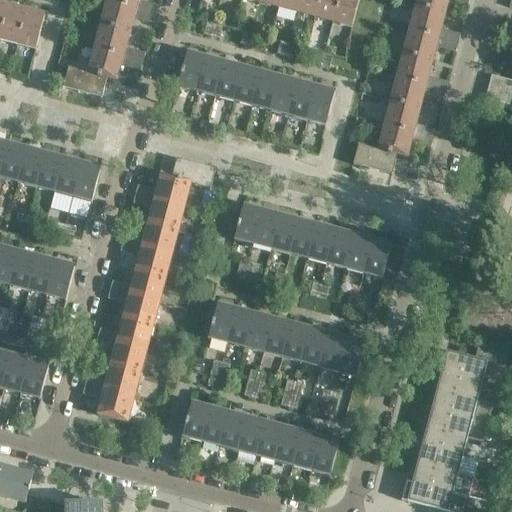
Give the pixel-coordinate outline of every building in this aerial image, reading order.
[(137,11),(139,0),(107,0),(106,3),(137,11)] [(278,10),(280,0),(260,0),(260,5),(278,10)] [(296,14),(300,0),(280,0),(278,10),(296,14)] [(315,19),(319,0),(300,0),(296,14),(315,19)] [(333,24),(339,0),(319,0),(315,19),(333,24)] [(352,29),(359,0),(339,0),(333,24),(352,29)] [(445,16),(449,0),(417,0),(415,8),(445,16)] [(130,35),(137,11),(106,3),(100,27),(130,35)] [(156,16),(158,8),(145,4),(143,12),(156,16)] [(0,41),(17,46),(26,13),(7,8),(0,36),(0,41)] [(439,40),(445,16),(415,8),(409,32),(439,40)] [(154,24),(156,16),(143,12),(141,21),(154,24)] [(36,51),(44,21),(44,18),(26,13),(17,46),(36,51)] [(212,38),(215,25),(207,23),(204,36),(212,38)] [(220,40),(223,27),(215,25),(212,38),(220,40)] [(124,59),(130,35),(100,27),(94,51),(124,59)] [(433,64),(439,40),(409,32),(403,56),(433,64)] [(248,48),(252,35),(244,33),(240,46),(248,48)] [(458,45),(461,36),(447,33),(445,41),(458,45)] [(256,50),(260,37),(252,35),(248,48),(256,50)] [(456,53),(458,45),(445,41),(443,50),(456,53)] [(285,57),(288,45),(280,43),(277,55),(285,57)] [(293,60),(296,47),(288,45),(285,57),(293,60)] [(117,83),(124,59),(94,51),(88,74),(87,75),(107,80),(117,83)] [(143,64),(145,55),(132,52),(130,60),(143,64)] [(321,67),(325,54),(317,52),(313,65),(321,67)] [(329,69),(333,57),(325,54),(321,67),(329,69)] [(197,93),(206,61),(187,56),(182,72),(181,77),(178,88),(197,93)] [(427,88),(433,64),(403,56),(396,80),(427,88)] [(141,72),(143,64),(130,60),(128,69),(141,72)] [(215,98),(224,66),(206,61),(197,93),(215,98)] [(234,103),(242,70),(224,66),(215,98),(234,103)] [(102,99),(107,80),(87,75),(88,74),(68,69),(63,89),(102,99)] [(252,108),(261,75),(242,70),(234,103),(252,108)] [(270,113),(279,80),(261,75),(252,108),(270,113)] [(511,95),(511,93),(511,82),(492,77),(488,88),(511,95)] [(288,118),(297,85),(279,80),(270,113),(288,118)] [(420,112),(427,88),(396,80),(390,104),(420,112)] [(446,93),(448,84),(435,81),(433,89),(446,93)] [(307,123),(315,90),(297,85),(288,118),(307,123)] [(509,106),(511,95),(488,88),(485,100),(505,105),(509,106)] [(444,101),(446,93),(433,89),(430,98),(444,101)] [(326,128),(334,95),(315,90),(307,123),(326,128)] [(502,117),(505,105),(485,100),(482,112),(502,117)] [(414,136),(420,112),(390,104),(384,128),(414,136)] [(408,160),(414,136),(384,128),(378,151),(378,152),(397,157),(408,160)] [(433,140),(435,132),(422,128),(420,137),(433,140)] [(431,148),(433,140),(420,137),(418,145),(431,148)] [(0,178),(8,147),(0,144),(0,178)] [(392,176),(397,157),(378,152),(378,151),(359,146),(353,166),(392,176)] [(0,179),(18,184),(27,152),(8,147),(0,178),(0,179)] [(36,189),(45,157),(27,152),(18,184),(36,189)] [(54,194),(63,162),(45,157),(36,189),(54,194)] [(210,191),(215,171),(177,160),(172,180),(191,185),(191,186),(210,191)] [(73,199),(81,166),(63,162),(54,194),(73,199)] [(92,204),(100,171),(81,166),(73,199),(92,204)] [(185,209),(191,186),(191,185),(172,180),(161,177),(155,201),(185,209)] [(149,200),(151,191),(138,188),(136,196),(149,200)] [(146,208),(149,200),(136,196),(133,205),(146,208)] [(179,233),(185,209),(155,201),(148,225),(179,233)] [(253,246),(262,214),(243,209),(234,241),(253,246)] [(27,225),(29,217),(18,214),(16,222),(27,225)] [(272,251),(280,219),(262,214),(253,246),(272,251)] [(38,228),(40,220),(29,217),(27,225),(38,228)] [(290,256),(299,223),(280,219),(272,251),(290,256)] [(308,261),(317,228),(299,223),(290,256),(308,261)] [(63,235),(65,227),(55,224),(52,232),(63,235)] [(172,257),(179,233),(148,225),(142,249),(172,257)] [(74,238),(76,230),(65,227),(63,235),(74,238)] [(327,266),(335,233),(317,228),(308,261),(327,266)] [(345,271),(353,238),(335,233),(327,266),(345,271)] [(136,247),(138,239),(125,236),(123,244),(136,247)] [(363,275),(372,243),(353,238),(345,271),(363,275)] [(382,280),(391,248),(372,243),(363,275),(382,280)] [(134,256),(136,247),(123,244),(121,252),(134,256)] [(166,281),(172,257),(142,249),(136,273),(166,281)] [(0,284),(10,288),(19,255),(1,250),(0,252),(0,284)] [(29,293),(37,260),(19,255),(10,288),(29,293)] [(47,297),(55,265),(37,260),(29,293),(47,297)] [(66,302),(74,270),(55,265),(47,297),(66,302)] [(244,279),(248,267),(240,265),(236,277),(244,279)] [(252,282),(256,269),(248,267),(244,279),(252,282)] [(160,304),(166,281),(136,273),(130,296),(160,304)] [(281,289),(284,276),(276,274),(273,287),(281,289)] [(289,291),(292,279),(284,276),(281,289),(289,291)] [(123,295),(126,287),(113,283),(110,292),(123,295)] [(318,299),(321,286),(313,284),(310,297),(318,299)] [(326,301),(329,288),(321,286),(318,299),(326,301)] [(121,303),(123,295),(110,292),(108,300),(121,303)] [(355,309),(358,296),(350,294),(347,307),(355,309)] [(153,328),(160,304),(130,296),(123,320),(153,328)] [(363,311),(366,298),(358,296),(355,309),(363,311)] [(227,345),(236,313),(217,308),(208,340),(227,345)] [(10,323),(13,312),(5,310),(2,321),(10,323)] [(246,350),(254,317),(236,313),(227,345),(246,350)] [(38,330),(41,320),(33,317),(30,328),(38,330)] [(264,355),(273,322),(254,317),(246,350),(264,355)] [(46,333),(49,322),(41,320),(38,330),(46,333)] [(147,352),(153,328),(123,320),(117,344),(147,352)] [(0,331),(7,334),(10,323),(2,321),(0,327),(0,331)] [(282,360),(291,327),(273,322),(264,355),(282,360)] [(300,364),(309,332),(291,327),(282,360),(300,364)] [(35,341),(38,330),(30,328),(27,339),(35,341)] [(43,343),(46,333),(38,330),(35,341),(43,343)] [(111,343),(113,334),(100,331),(98,339),(111,343)] [(319,369),(327,337),(309,332),(300,364),(319,369)] [(337,374),(346,341),(327,337),(319,369),(337,374)] [(109,351),(111,343),(98,339),(96,348),(109,351)] [(356,379),(365,346),(346,341),(337,374),(356,379)] [(141,376),(147,352),(117,344),(111,368),(141,376)] [(453,494),(487,364),(446,353),(412,483),(406,482),(401,502),(440,511),(493,511),(496,505),(453,494)] [(0,390),(3,391),(11,358),(0,355),(0,390)] [(21,396),(30,363),(11,358),(3,391),(21,396)] [(219,377),(222,364),(214,362),(211,375),(219,377)] [(40,401),(49,368),(30,363),(21,396),(40,401)] [(227,379),(230,366),(222,364),(219,377),(227,379)] [(135,400),(141,376),(111,368),(104,392),(135,400)] [(256,387),(259,374),(251,372),(248,385),(256,387)] [(264,389),(267,376),(259,374),(256,387),(264,389)] [(215,390),(219,377),(211,375),(207,388),(215,390)] [(224,392),(227,379),(219,377),(215,390),(224,392)] [(98,390),(100,382),(87,379),(85,387),(98,390)] [(292,396),(295,383),(287,381),(284,394),(292,396)] [(300,398),(303,385),(295,383),(292,396),(300,398)] [(252,400),(256,387),(247,385),(244,397),(252,400)] [(96,399),(98,390),(85,387),(83,395),(96,399)] [(260,402),(264,389),(256,387),(252,400),(260,402)] [(328,406),(332,393),(324,391),(320,404),(328,406)] [(128,424),(135,400),(104,392),(98,416),(128,424)] [(337,408),(340,395),(332,393),(328,406),(337,408)] [(288,409),(292,396),(284,394),(281,407),(288,409)] [(297,411),(300,399),(300,398),(292,396),(288,409),(297,411)] [(325,419),(328,406),(320,404),(317,417),(325,419)] [(201,444),(210,411),(191,406),(187,422),(186,422),(185,427),(185,428),(182,439),(201,444)] [(333,421),(337,408),(328,406),(325,419),(333,421)] [(220,448),(228,416),(210,411),(201,444),(220,448)] [(238,453),(247,421),(228,416),(220,448),(238,453)] [(256,458),(265,426),(247,421),(238,453),(256,458)] [(275,463),(283,430),(265,426),(256,458),(275,463)] [(293,468),(301,435),(283,430),(275,463),(293,468)] [(311,473),(320,440),(301,435),(293,468),(311,473)] [(330,478),(339,445),(320,440),(311,473),(330,478)] [(0,497),(25,504),(33,476),(2,467),(0,475),(0,497)]
